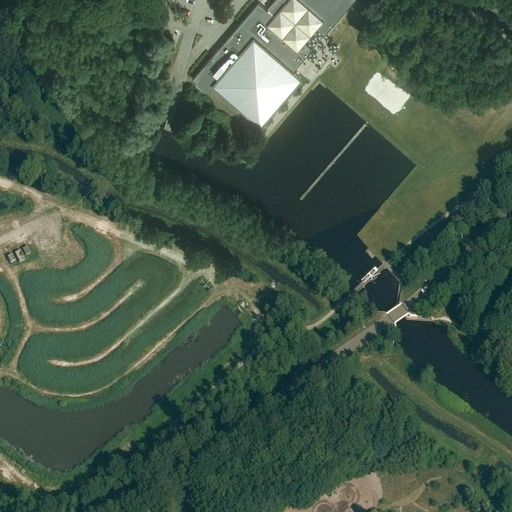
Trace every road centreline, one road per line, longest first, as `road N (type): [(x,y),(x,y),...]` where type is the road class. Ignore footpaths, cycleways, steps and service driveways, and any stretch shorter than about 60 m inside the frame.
road 1 (track): [(0,261),(31,328),(11,375),(40,390),(89,392),(115,380),(224,280),(258,309),(251,338)]
road 2 (residential): [(176,483),(425,293),(511,212)]
road 3 (track): [(251,338),(86,481),(39,488),(0,459)]
road 4 (track): [(48,220),(85,220),(224,280)]
road 5 (track): [(192,265),(182,286),(103,357),(51,363)]
road 6 (track): [(31,328),(89,325),(141,282)]
road 7 (track): [(0,180),(38,195),(48,220),(0,240)]
